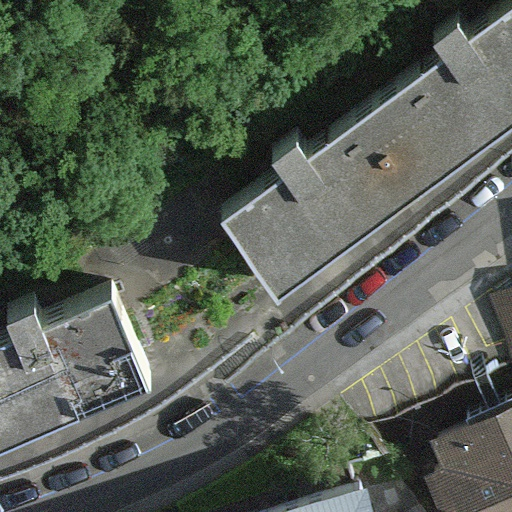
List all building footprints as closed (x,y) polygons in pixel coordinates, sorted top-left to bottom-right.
[(282,162),(217,211),(275,288),(354,228),(510,110),(511,108),(511,0),(495,0),(471,19),(459,3),(434,22),(445,38),(309,141),(295,123),(268,143),(282,162)] [(511,278),(486,290),(511,351),(511,278)] [(0,433),(73,401),(150,367),(112,280),(47,309),(39,290),(9,303),(18,322),(0,330),(0,433)] [(511,399),(442,434),(480,511),(500,511),(511,506),(511,399)] [(361,511),(353,486),(273,511),(361,511)]
